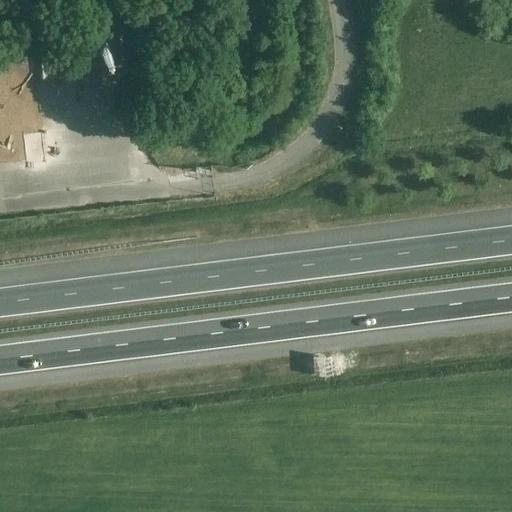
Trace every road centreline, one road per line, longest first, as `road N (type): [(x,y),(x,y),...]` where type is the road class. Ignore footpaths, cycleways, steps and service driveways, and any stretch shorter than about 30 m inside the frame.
road 1 (motorway): [(0,361),(511,298)]
road 2 (motorway): [(511,241),(0,303)]
road 3 (unclassified): [(0,208),(223,185),(298,153),(339,92),(345,50),(338,0)]
